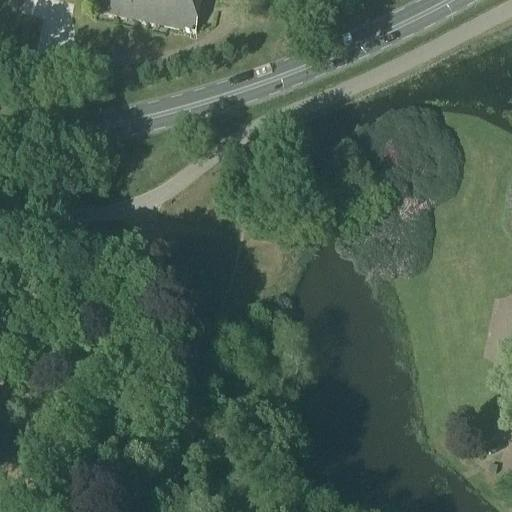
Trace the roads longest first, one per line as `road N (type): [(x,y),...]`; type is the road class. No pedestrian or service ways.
road 1 (unclassified): [(137,206),(257,127),(511,9)]
road 2 (primary): [(63,138),(190,110),(351,53),(455,0)]
road 3 (unclassified): [(137,206),(66,218),(63,138)]
